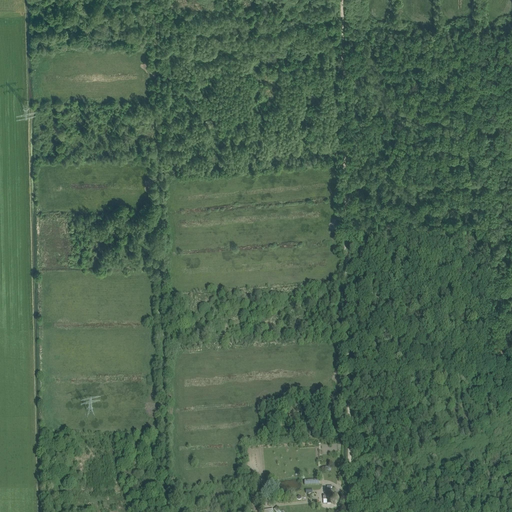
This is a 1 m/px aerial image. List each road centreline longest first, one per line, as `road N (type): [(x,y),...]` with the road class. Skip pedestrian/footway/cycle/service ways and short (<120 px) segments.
road 1 (track): [(167,511),(155,0)]
road 2 (track): [(341,0),(351,511)]
